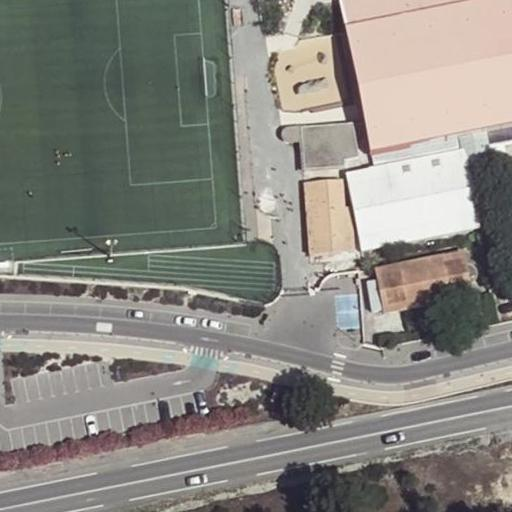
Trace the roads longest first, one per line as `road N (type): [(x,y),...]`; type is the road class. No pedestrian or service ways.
road 1 (secondary): [(511,405),(0,511)]
road 2 (residential): [(511,350),(384,375),(127,328),(0,323)]
